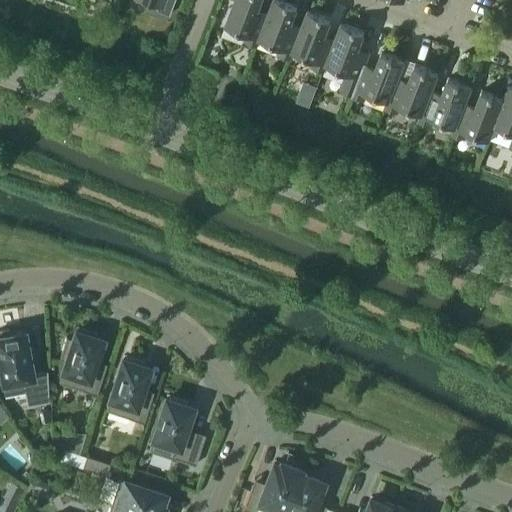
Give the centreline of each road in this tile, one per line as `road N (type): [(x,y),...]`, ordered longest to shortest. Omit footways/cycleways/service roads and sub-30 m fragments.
road 1 (tertiary): [(511,274),(155,129)]
road 2 (residential): [(257,413),(212,355),(155,307),(91,283),(0,282)]
road 3 (residential): [(511,497),(367,442),(257,413)]
road 4 (tertiary): [(155,129),(0,74)]
road 5 (residential): [(155,129),(204,0)]
